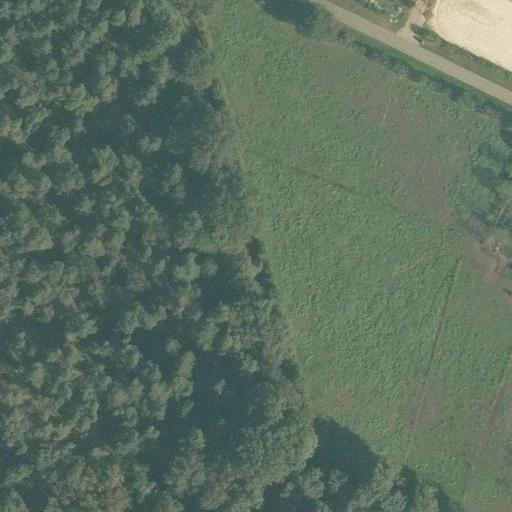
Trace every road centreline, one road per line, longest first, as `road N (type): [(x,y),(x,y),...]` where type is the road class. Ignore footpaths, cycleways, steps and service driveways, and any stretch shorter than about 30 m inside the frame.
road 1 (track): [(324,511),(177,0)]
road 2 (unclassified): [(511,105),(294,0)]
